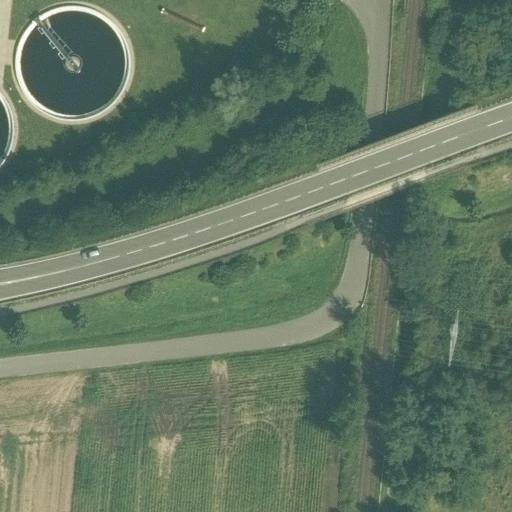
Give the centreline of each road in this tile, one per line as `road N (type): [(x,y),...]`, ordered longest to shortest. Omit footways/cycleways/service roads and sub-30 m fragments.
road 1 (unclassified): [(0,367),(257,339),(298,329),(348,289),(366,236),(378,0)]
road 2 (secondary): [(0,281),(76,268),(192,231),(511,115)]
